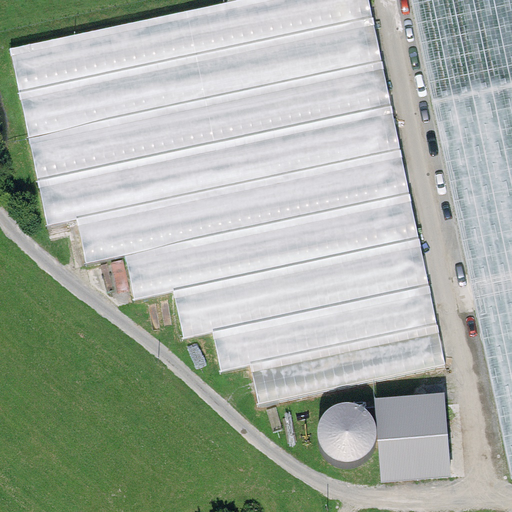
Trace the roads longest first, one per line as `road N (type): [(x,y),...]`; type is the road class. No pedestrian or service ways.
road 1 (track): [(350,496),(256,436),(190,373),(52,266),(0,212)]
road 2 (track): [(350,496),(511,493)]
